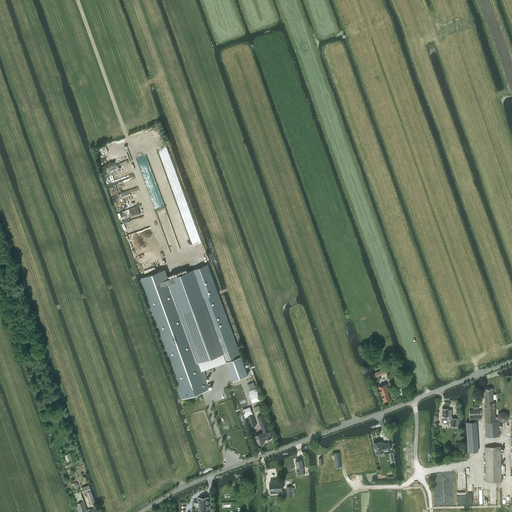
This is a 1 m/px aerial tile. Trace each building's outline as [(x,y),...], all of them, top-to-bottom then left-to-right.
[(208,263),(193,269),(204,297),(205,299),(215,326),(214,326),(223,353),(233,380),(248,374),(230,324),(219,294),(208,263)] [(169,278),(166,278),(196,363),(199,362),(223,353),(214,326),(215,326),(205,299),(204,297),(193,269),(169,278)] [(166,270),(141,280),(168,357),(183,398),(209,389),(199,362),(196,363),(166,278),(169,278),(166,270)] [(384,369),(383,370),(371,374),(373,378),(386,373),(384,369)] [(386,384),(378,387),(384,401),(390,398),(387,392),(389,391),(386,384)] [(260,400),(257,392),(256,389),(249,391),(252,402),(260,400)] [(485,389),(486,436),(500,436),(499,421),(496,421),(495,402),(494,402),(493,389),(485,389)] [(248,416),(253,415),(250,407),(242,410),(245,417),(248,416)] [(442,418),(448,418),(451,418),(451,426),(459,426),(459,418),(455,418),(452,416),(452,409),(448,409),(448,408),(443,408),(442,418)] [(481,410),(469,410),(470,420),(481,420),(481,414),(481,410)] [(498,420),(503,422),(508,419),(508,413),(503,410),(498,413),(498,420)] [(255,435),(258,444),(265,442),(263,438),(266,437),(266,439),(272,437),(269,429),(263,414),(258,416),(263,432),(255,435)] [(469,451),(478,451),(476,421),(467,421),(469,451)] [(391,449),(389,442),(382,444),(381,441),(374,443),(376,454),(384,452),(384,451),(391,449)] [(501,446),(485,447),(486,481),(502,481),(501,446)] [(303,469),(304,469),(302,459),(296,461),(297,470),(296,470),(297,476),(304,475),(303,469)] [(275,481),(270,482),(270,490),(282,489),(281,480),(275,480),(275,481)] [(76,492),(72,494),(78,511),(93,511),(92,510),(91,511),(90,508),(87,509),(86,509),(80,491),(77,492),(76,489),(79,488),(77,482),(73,484),(75,489),(76,492)] [(91,490),(86,491),(91,504),(95,502),(91,490)] [(208,511),(208,497),(199,497),(199,502),(194,503),(194,507),(199,507),(199,511),(208,511)]
